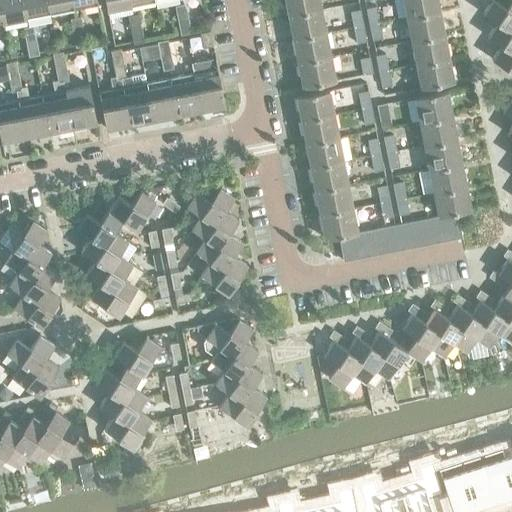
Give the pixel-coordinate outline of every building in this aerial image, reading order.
[(23,0),(0,0),(0,7),(3,22),(27,18),(23,0)] [(23,0),(27,18),(50,13),(47,0),(23,0)] [(72,0),(47,0),(50,13),(75,8),(72,0)] [(72,0),(75,8),(98,4),(97,0),(72,0)] [(105,0),(108,10),(132,6),(130,0),(105,0)] [(286,0),(289,15),(321,9),(319,0),(286,0)] [(439,8),(437,0),(403,0),(407,15),(439,8)] [(495,20),(510,29),(511,26),(511,0),(510,0),(505,7),(494,0),(489,0),(482,11),(495,20)] [(177,19),(188,17),(185,3),(175,5),(177,19)] [(376,6),(366,8),(370,24),(379,22),(376,6)] [(407,15),(411,39),(444,32),(439,8),(407,15)] [(294,39),(326,32),(321,9),(289,15),(294,39)] [(350,11),(354,27),(363,25),(360,9),(350,11)] [(127,15),(130,29),(140,27),(137,13),(127,15)] [(69,18),(72,33),(82,31),(80,16),(69,18)] [(191,32),(191,30),(188,17),(177,19),(180,34),(191,32)] [(511,26),(510,29),(495,20),(486,34),(500,44),(501,43),(511,50),(511,26)] [(379,22),(370,24),(373,40),(383,38),(379,22)] [(22,27),(25,42),(35,40),(32,25),(22,27)] [(367,41),(363,25),(354,27),(357,43),(367,41)] [(143,42),(140,27),(130,29),(133,44),(143,42)] [(203,46),(213,45),(210,30),(200,32),(203,46)] [(85,45),(82,31),(72,33),(75,47),(85,45)] [(294,39),(299,62),(331,56),(326,32),(294,39)] [(449,55),(444,32),(411,39),(416,62),(449,55)] [(156,41),(159,55),(169,53),(166,39),(156,41)] [(38,54),(35,40),(25,42),(28,56),(38,54)] [(511,50),(501,43),(500,44),(491,57),(511,71),(511,50)] [(109,50),(112,63),(122,61),(119,48),(109,50)] [(55,67),(65,65),(62,51),(52,53),(55,67)] [(376,54),(379,70),(389,68),(385,52),(376,54)] [(169,53),(159,55),(162,69),(172,67),(169,53)] [(360,57),(363,74),(373,72),(369,55),(360,57)] [(454,80),(449,55),(416,62),(421,86),(454,80)] [(216,56),(192,61),(201,107),(225,102),(216,56)] [(299,62),(304,86),(335,79),(331,56),(299,62)] [(7,77),(17,75),(15,61),(5,63),(7,77)] [(130,121),(154,117),(147,80),(145,81),(143,73),(125,76),(122,61),(112,63),(114,76),(120,75),(123,85),(130,121)] [(193,71),(171,76),(178,112),(201,107),(192,61),(191,61),(193,71)] [(54,91),(42,93),(49,130),(73,125),(66,89),(64,89),(63,81),(68,80),(65,65),(55,67),(57,80),(52,81),(54,91)] [(392,84),(389,68),(379,70),(382,86),(392,84)] [(17,98),(18,98),(26,135),(49,130),(42,93),(28,96),(26,86),(20,87),(17,75),(7,77),(10,91),(15,90),(17,98)] [(130,121),(123,85),(120,75),(114,76),(109,77),(111,88),(98,90),(106,126),(130,121)] [(171,76),(147,80),(154,117),(178,112),(171,76)] [(66,89),(73,125),(96,121),(89,84),(66,89)] [(302,120),(334,114),(329,89),(297,96),(302,120)] [(360,108),(371,106),(368,90),(357,92),(360,108)] [(415,96),(419,120),(452,114),(447,90),(415,96)] [(511,94),(501,108),(511,115),(511,94)] [(0,131),(2,140),(26,135),(18,98),(17,98),(0,101),(0,131)] [(387,102),(377,104),(382,128),(392,126),(387,102)] [(363,124),(374,122),(371,106),(360,108),(363,124)] [(302,120),(307,143),(339,137),(334,114),(302,120)] [(419,120),(424,144),(456,138),(452,114),(419,120)] [(383,136),(386,152),(397,150),(394,134),(383,136)] [(307,143),(311,166),(343,160),(339,137),(307,143)] [(380,153),(377,138),(366,140),(370,155),(380,153)] [(424,144),(429,167),(461,161),(456,138),(424,144)] [(400,166),(397,150),(386,152),(390,168),(400,166)] [(373,171),(383,169),(380,153),(370,155),(373,171)] [(311,166),(316,190),(348,184),(343,160),(311,166)] [(429,167),(434,191),(466,185),(461,161),(429,167)] [(393,183),(396,199),(406,197),(403,181),(393,183)] [(353,207),(348,184),(316,190),(321,213),(353,207)] [(379,202),(390,200),(386,184),(376,186),(379,202)] [(215,223),(224,208),(234,194),(220,185),(210,199),(196,190),(187,205),(200,214),(215,223)] [(434,191),(438,215),(446,214),(458,211),(471,209),(466,185),(434,191)] [(119,193),(109,207),(123,217),(123,218),(136,227),(156,199),(143,189),(132,203),(119,193)] [(175,211),(180,204),(167,195),(162,202),(175,211)] [(409,213),(406,197),(396,199),(399,215),(409,213)] [(382,219),(393,216),(390,200),(379,202),(382,219)] [(75,226),(89,236),(89,235),(103,245),(113,230),(113,231),(123,218),(123,217),(109,207),(99,221),(86,211),(75,226)] [(326,238),(340,235),(351,233),(358,231),(353,207),(321,213),(326,238)] [(238,217),(224,208),(215,223),(200,214),(192,228),(205,236),(220,246),(229,231),(238,217)] [(451,238),(462,236),(458,211),(446,214),(451,238)] [(438,215),(434,216),(439,240),(451,238),(446,214),(438,215)] [(427,243),(439,240),(434,216),(422,219),(427,243)] [(1,236),(15,245),(29,255),(38,241),(47,228),(33,218),(23,232),(10,223),(1,236)] [(415,245),(427,243),(422,219),(410,221),(415,245)] [(410,221),(399,223),(403,247),(415,245),(410,221)] [(392,250),(403,247),(399,223),(387,226),(392,250)] [(375,228),(380,252),(392,250),(387,226),(375,228)] [(171,243),(168,227),(160,228),(164,244),(171,243)] [(375,228),(363,230),(368,255),(380,252),(375,228)] [(127,240),(113,231),(113,230),(103,245),(89,235),(89,236),(80,248),(94,258),(107,267),(118,253),(127,240)] [(158,245),(154,230),(147,231),(150,247),(158,245)] [(356,257),(368,255),(363,230),(358,231),(351,233),(356,257)] [(229,231),(220,246),(205,236),(195,251),(209,259),(224,269),(233,254),(243,240),(229,231)] [(340,235),(344,259),(356,257),(351,233),(340,235)] [(5,259),(18,268),(32,278),(42,263),(51,250),(38,241),(29,255),(15,245),(5,259)] [(497,271),(510,280),(502,292),(511,299),(511,251),(507,248),(503,254),(507,257),(497,271)] [(165,251),(168,266),(176,265),(173,249),(165,251)] [(162,267),(159,252),(151,253),(154,269),(162,267)] [(132,263),(118,253),(107,267),(94,258),(84,271),(98,281),(98,280),(112,290),(122,276),(132,263)] [(247,263),(233,254),(224,269),(209,259),(200,273),(228,292),(247,263)] [(9,282),(22,291),(36,300),(46,286),(55,272),(42,263),(32,278),(18,268),(9,282)] [(506,278),(493,268),(489,275),(502,284),(506,278)] [(180,287),(177,271),(169,273),(172,288),(180,287)] [(166,289),(163,274),(156,275),(159,291),(166,289)] [(112,290),(98,280),(98,281),(88,294),(117,314),(136,286),(122,276),(112,290)] [(41,324),(60,296),(46,286),(36,300),(22,291),(13,304),(41,324)] [(478,298),(469,311),(468,312),(484,322),(474,336),(475,336),(488,345),(498,331),(497,331),(507,318),(492,307),(488,304),(492,298),(479,289),(475,295),(478,298)] [(175,294),(177,302),(192,299),(191,291),(175,294)] [(511,339),(511,299),(502,292),(492,307),(507,318),(497,331),(498,331),(511,341),(511,339)] [(461,327),(451,341),(452,341),(465,350),(475,336),(474,336),(484,322),(468,312),(469,311),(465,309),(470,302),(457,293),(452,300),(456,303),(446,317),(461,327)] [(155,306),(170,303),(169,295),(153,299),(155,306)] [(443,354),(452,341),(451,341),(461,327),(446,317),(442,314),(447,308),(433,298),(429,305),(433,307),(424,320),(424,321),(438,331),(429,345),(443,354)] [(429,345),(438,331),(424,321),(424,320),(420,317),(424,311),(412,302),(407,309),(411,311),(401,326),(415,336),(407,348),(407,349),(420,358),(429,345)] [(243,340),(253,326),(239,316),(238,318),(238,317),(196,325),(197,331),(205,337),(203,340),(206,343),(203,348),(213,354),(220,345),(233,354),(243,340)] [(368,343),(383,354),(374,367),(388,377),(407,349),(407,348),(387,335),(392,329),(378,320),(374,326),(378,328),(368,343)] [(360,358),(351,371),(352,371),(365,381),(374,367),(383,354),(368,343),(364,340),(368,333),(355,324),(351,331),(354,334),(345,347),(345,348),(360,358)] [(342,385),(352,371),(351,371),(360,358),(345,348),(345,347),(341,345),(345,338),(332,329),(328,336),(333,339),(323,353),(337,362),(328,375),(342,385)] [(6,352),(19,361),(33,370),(44,355),(53,343),(38,333),(29,346),(16,337),(6,352)] [(126,364),(140,373),(160,345),(145,335),(136,348),(123,339),(112,354),(126,364)] [(210,359),(223,368),(224,368),(237,377),(247,362),(248,362),(257,349),(243,340),(233,354),(220,345),(213,354),(210,359)] [(181,357),(178,341),(170,343),(173,358),(181,357)] [(38,394),(40,392),(58,365),(44,355),(33,370),(19,361),(10,375),(38,394)] [(228,391),(228,390),(242,400),(252,385),(261,372),(248,362),(247,362),(237,377),(224,368),(223,368),(214,381),(228,391)] [(93,381),(107,391),(107,390),(121,400),(131,385),(131,386),(140,373),(126,364),(117,376),(103,367),(93,381)] [(178,373),(181,389),(189,387),(186,371),(178,373)] [(164,375),(167,391),(175,390),(172,374),(164,375)] [(125,421),(134,408),(135,408),(144,395),(131,386),(131,385),(121,400),(107,390),(107,391),(98,404),(112,413),(125,421)] [(265,394),(252,385),(242,400),(228,390),(228,391),(218,405),(245,423),(265,394)] [(189,387),(181,389),(184,404),(192,403),(189,387)] [(175,390),(167,391),(170,407),(178,405),(175,390)] [(32,435),(49,448),(62,457),(73,442),(58,431),(67,419),(53,408),(55,405),(49,401),(39,414),(45,418),(42,422),(32,435)] [(39,461),(49,448),(32,435),(42,422),(30,413),(32,410),(26,405),(16,418),(23,423),(20,427),(10,440),(26,451),(39,461)] [(149,418),(135,408),(134,408),(125,421),(112,413),(102,427),(130,446),(149,418)] [(16,465),(26,451),(10,440),(20,427),(7,417),(10,414),(3,409),(0,413),(0,426),(0,427),(0,426),(0,453),(3,456),(16,465)] [(185,411),(189,427),(196,426),(193,410),(185,411)] [(171,414),(175,430),(183,428),(179,412),(171,414)] [(511,482),(501,447),(480,454),(495,500),(505,497),(510,511),(511,510),(511,482)] [(502,447),(501,447),(511,482),(511,451),(504,454),(502,447)] [(480,454),(459,461),(475,511),(487,511),(485,504),(495,500),(480,454)] [(421,475),(398,482),(407,511),(433,511),(428,495),(441,491),(431,460),(417,464),(421,475)] [(475,511),(459,461),(438,468),(452,511),(458,511),(464,510),(464,511),(475,511)] [(81,469),(86,487),(98,484),(93,466),(81,469)] [(372,478),(358,482),(367,511),(371,511),(380,509),(381,511),(407,511),(398,482),(376,489),(372,478)] [(338,498),(315,503),(317,511),(356,511),(350,484),(336,487),(338,498)] [(290,497),(276,500),(278,511),(317,511),(315,503),(292,508),(290,497)]
